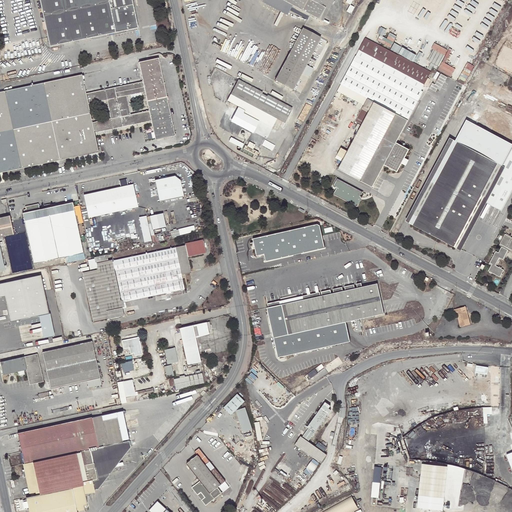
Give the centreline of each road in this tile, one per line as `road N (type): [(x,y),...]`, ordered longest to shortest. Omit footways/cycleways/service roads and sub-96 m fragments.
road 1 (tertiary): [(113,511),(226,386),(240,357),(243,329),(216,201)]
road 2 (tertiary): [(511,311),(261,178)]
road 3 (unclassified): [(511,350),(381,356),(341,380),(342,407)]
road 4 (unclassified): [(0,193),(172,155)]
